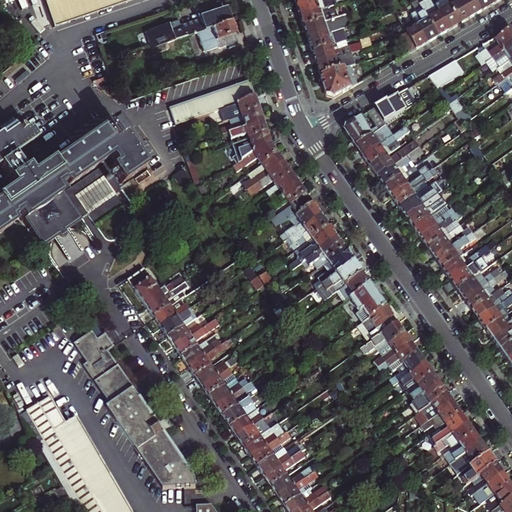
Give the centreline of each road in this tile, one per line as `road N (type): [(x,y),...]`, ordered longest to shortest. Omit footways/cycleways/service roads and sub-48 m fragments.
road 1 (residential): [(305,132),(511,426)]
road 2 (residential): [(305,132),(511,12)]
road 3 (residential): [(131,337),(250,511)]
road 4 (residential): [(258,0),(305,132)]
